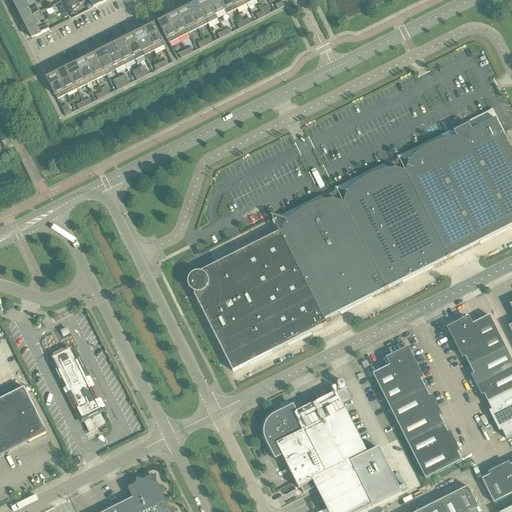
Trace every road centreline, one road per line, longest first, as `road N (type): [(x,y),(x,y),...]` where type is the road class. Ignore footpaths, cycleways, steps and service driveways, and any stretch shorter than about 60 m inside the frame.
road 1 (unclassified): [(214,411),(511,262)]
road 2 (unclassified): [(289,117),(215,155),(200,169),(173,235),(137,252)]
road 3 (unclassified): [(104,184),(279,96)]
road 4 (unclassified): [(214,411),(137,252)]
road 5 (unclassified): [(91,281),(169,436)]
road 6 (unclassified): [(15,511),(169,436)]
road 7 (unclassified): [(414,55),(289,117)]
road 8 (residential): [(31,59),(149,0)]
road 9 (unclassified): [(511,67),(495,34),(468,28),(414,55)]
